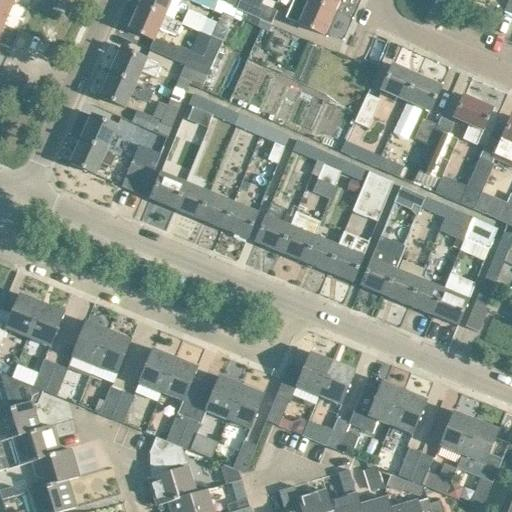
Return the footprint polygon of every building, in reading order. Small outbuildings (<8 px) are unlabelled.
[(0,0),(0,24),(3,26),(14,2),(9,0),(0,0)] [(142,0),(140,6),(165,18),(166,17),(173,0),(142,0)] [(188,10),(182,24),(199,32),(223,42),(237,10),(238,10),(242,0),(189,0),(222,14),(218,23),(188,10)] [(278,0),(242,0),(238,10),(271,25),(277,11),(272,9),(275,2),(277,3),(278,0)] [(323,36),(334,12),(311,1),(311,0),(293,0),(285,19),(323,36)] [(311,0),(311,1),(334,12),(339,0),(311,0)] [(182,24),(166,17),(165,18),(140,6),(129,30),(155,42),(160,29),(177,36),(182,24)] [(171,59),(185,65),(208,76),(223,42),(199,32),(190,52),(177,46),(171,59)] [(121,49),(110,73),(136,84),(139,77),(141,72),(156,78),(161,66),(146,60),(139,57),(121,49)] [(202,90),(208,76),(185,65),(171,98),(182,103),(190,84),(202,90)] [(407,103),(418,77),(393,65),(381,91),(407,103)] [(136,84),(110,73),(99,97),(125,109),(131,95),(149,103),(154,91),(150,90),(136,84)] [(441,87),(418,77),(407,103),(430,113),(441,87)] [(360,125),(368,129),(381,101),(367,95),(355,123),(360,125)] [(200,97),(195,108),(214,117),(219,105),(200,97)] [(464,141),(476,146),(493,110),(463,97),(453,119),(470,126),(464,141)] [(137,110),(132,122),(168,137),(182,103),(171,98),(168,106),(159,102),(152,117),(137,110)] [(225,108),(221,119),(238,127),(243,116),(225,108)] [(118,127),(91,116),(80,141),(106,153),(107,150),(118,127)] [(438,126),(439,126),(433,140),(439,143),(426,173),(419,170),(413,183),(461,204),(469,188),(467,187),(443,176),(449,161),(458,139),(449,135),(454,124),(441,118),(438,126)] [(511,118),(503,136),(495,154),(511,162),(511,118)] [(249,119),(244,130),(262,137),(266,126),(249,119)] [(439,126),(438,126),(424,120),(415,139),(429,145),(431,140),(433,140),(439,126)] [(163,148),(168,137),(132,122),(126,135),(141,141),(132,163),(154,171),(163,148)] [(266,126),(262,137),(275,143),(269,158),(278,162),(284,148),(285,148),(290,137),(266,126)] [(383,157),(346,140),(340,152),(378,169),(383,157)] [(106,153),(80,141),(70,164),(96,176),(102,163),(111,167),(117,155),(107,150),(106,153)] [(303,143),(298,154),(317,162),(321,151),(303,143)] [(318,177),(317,180),(335,187),(341,173),(346,162),(328,154),(318,177)] [(404,167),(383,157),(378,169),(399,178),(404,167)] [(461,204),(474,210),(494,165),(480,158),(467,187),(469,188),(461,204)] [(132,163),(122,188),(143,197),(154,171),(132,163)] [(352,164),(347,175),(361,182),(365,183),(370,172),(352,164)] [(370,172),(365,183),(352,211),(377,222),(394,183),(370,172)] [(158,181),(150,200),(176,210),(186,184),(161,173),(158,181)] [(186,184),(176,210),(200,220),(210,194),(186,184)] [(401,186),(396,197),(413,204),(411,210),(418,218),(422,208),(426,197),(401,186)] [(210,194),(200,220),(223,230),(234,204),(210,194)] [(499,221),(511,226),(511,195),(499,221)] [(429,220),(428,222),(435,225),(440,227),(448,207),(433,200),(428,211),(432,212),(431,216),(429,220)] [(263,225),(255,243),(279,253),(290,227),(279,222),(285,209),(272,203),(266,217),(263,225)] [(234,204),(223,230),(248,240),(258,214),(234,204)] [(455,210),(445,234),(462,241),(467,229),(470,230),(475,218),(455,210)] [(290,227),(279,253),(304,263),(315,237),(321,222),(296,212),(290,227)] [(470,230),(466,240),(489,250),(493,240),(496,235),(498,229),(475,218),(470,230)] [(338,246),(327,273),(353,283),(360,265),(364,257),(350,251),(356,236),(344,232),(338,246)] [(511,236),(504,233),(494,258),(505,262),(511,265),(511,250),(510,250),(511,245),(511,236)] [(315,237),(304,263),(327,273),(338,246),(315,237)] [(368,268),(360,287),(385,297),(395,270),(399,260),(375,250),(368,268)] [(494,258),(487,276),(497,280),(505,262),(494,258)] [(395,270),(385,297),(408,306),(419,280),(423,269),(399,260),(395,270)] [(445,291),(434,317),(458,327),(459,325),(465,308),(469,300),(475,285),(451,275),(445,291)] [(419,280),(408,306),(434,317),(445,291),(419,280)] [(484,282),(477,299),(488,304),(495,287),(484,282)] [(20,296),(6,330),(28,339),(42,305),(20,296)] [(42,305),(28,339),(50,348),(64,314),(42,305)] [(474,306),(465,328),(479,333),(488,311),(485,310),(474,306)] [(86,323),(67,369),(89,378),(91,374),(92,375),(110,332),(86,323)] [(131,341),(110,332),(92,375),(114,383),(131,341)] [(153,350),(135,393),(145,397),(148,390),(162,395),(177,360),(153,350)] [(310,354),(293,396),(303,401),(303,405),(311,408),(314,405),(315,406),(318,398),(319,398),(333,363),(310,354)] [(198,368),(177,360),(162,395),(183,404),(198,368)] [(41,369),(33,388),(43,391),(45,392),(56,366),(44,361),(41,369)] [(355,372),(333,363),(319,398),(341,407),(355,372)] [(67,371),(56,366),(45,392),(57,397),(67,371)] [(0,442),(2,442),(14,438),(39,430),(51,427),(51,426),(39,430),(32,407),(37,405),(43,391),(33,388),(1,374),(10,409),(0,412),(0,442)] [(220,377),(205,413),(229,423),(244,387),(220,377)] [(382,383),(374,401),(368,418),(354,412),(349,426),(372,435),(378,422),(391,427),(405,392),(382,383)] [(244,387),(229,423),(250,431),(264,396),(244,387)] [(111,388),(105,402),(100,400),(95,412),(100,414),(100,415),(112,420),(122,393),(111,388)] [(426,401),(405,392),(391,427),(412,436),(426,401)] [(134,398),(122,393),(112,420),(123,424),(134,398)] [(278,395),(266,422),(273,424),(278,426),(282,418),(289,399),(278,395)] [(454,412),(446,431),(440,447),(462,456),(476,422),(454,412)] [(177,416),(167,442),(178,447),(189,421),(177,416)] [(292,423),(289,431),(302,436),(306,426),(305,421),(300,419),(292,423)] [(189,421),(178,447),(190,452),(200,426),(189,421)] [(338,451),(345,434),(349,426),(337,421),(333,431),(327,447),(338,451)] [(306,426),(302,436),(327,447),(333,431),(308,422),(306,426)] [(498,431),(476,422),(462,456),(462,457),(457,469),(479,478),(498,431)] [(39,430),(14,438),(2,442),(3,442),(14,439),(22,465),(59,454),(70,450),(58,453),(51,427),(39,430)] [(345,434),(338,451),(375,466),(382,449),(345,434)] [(156,438),(150,454),(162,458),(165,469),(185,464),(186,461),(182,449),(190,452),(178,447),(167,442),(156,438)] [(244,442),(233,469),(233,470),(239,472),(245,474),(256,447),(244,442)] [(0,443),(0,471),(8,469),(5,461),(0,443)] [(30,492),(78,478),(70,450),(59,454),(22,465),(22,466),(34,462),(42,488),(30,491),(30,492)] [(400,477),(410,481),(421,455),(410,451),(400,477)] [(421,455),(410,481),(421,485),(426,473),(431,459),(421,455)] [(438,478),(433,491),(445,495),(451,482),(457,469),(444,463),(439,477),(438,478)] [(233,470),(233,469),(226,466),(221,468),(226,485),(241,480),(239,472),(233,470)] [(150,478),(158,506),(206,491),(195,494),(186,467),(150,478)] [(361,511),(360,507),(361,507),(357,495),(357,496),(349,471),(340,473),(347,498),(330,503),(329,504),(331,511),(361,511)] [(79,478),(78,478),(30,492),(36,511),(64,511),(75,509),(67,482),(79,478)] [(481,510),(492,483),(481,479),(470,505),(481,510)] [(302,511),(299,500),(295,486),(279,491),(285,511),(302,511)] [(0,491),(0,493),(2,501),(16,496),(14,488),(0,491)] [(212,511),(206,491),(158,506),(158,507),(170,503),(172,511),(212,511)] [(331,511),(329,504),(330,503),(326,492),(299,500),(302,511),(331,511)] [(234,511),(250,508),(247,499),(227,504),(228,511),(234,511)] [(388,499),(361,507),(360,507),(361,511),(390,511),(390,510),(391,510),(388,499)] [(443,511),(441,501),(429,504),(427,499),(391,510),(390,510),(390,511),(443,511)]
